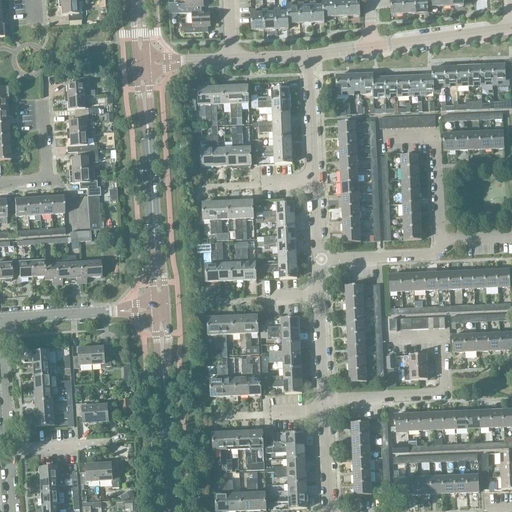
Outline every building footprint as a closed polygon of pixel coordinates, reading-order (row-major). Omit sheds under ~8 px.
[(178,15),(193,14),(193,13),(202,13),(202,7),(203,8),(202,0),(185,0),(186,5),(177,6),(178,15)] [(323,0),(324,8),(325,19),(337,18),(336,2),(335,2),(328,3),(327,0),(323,0)] [(334,0),(335,2),(336,2),(337,18),(349,18),(348,2),(347,2),(340,2),(340,0),(334,0)] [(347,0),(347,2),(348,2),(349,18),(361,17),(360,1),(352,2),(351,0),(347,0)] [(402,0),(399,0),(396,0),(395,0),(391,0),(392,16),(403,16),(402,0)] [(402,0),(403,16),(416,15),(415,0),(402,0)] [(415,0),(416,15),(428,15),(428,9),(427,0),(415,0)] [(427,0),(428,9),(440,8),(439,0),(427,0)] [(439,0),(440,8),(451,8),(451,0),(439,0)] [(78,3),(61,4),(61,17),(68,16),(69,27),(81,27),(81,21),(82,21),(81,15),(78,15),(78,3)] [(299,5),(299,9),(300,9),(301,25),(313,24),(312,9),(311,9),(304,9),(304,5),(299,5)] [(311,5),(311,9),(312,9),(313,24),(325,24),(325,19),(324,8),(316,8),(316,5),(311,5)] [(287,6),(288,15),(288,14),(289,25),(301,25),(300,9),(299,9),(292,9),(292,6),(287,6)] [(264,11),(264,16),(265,31),(277,30),(276,15),(269,15),(269,11),(264,11)] [(276,11),(276,15),(277,30),(289,30),(289,25),(288,14),(288,15),(281,15),(281,11),(276,11)] [(264,16),(257,16),(257,12),(252,12),(253,32),(265,31),(264,16)] [(193,13),(193,14),(193,25),(184,25),(184,35),(208,34),(208,27),(210,27),(210,13),(202,13),(193,13)] [(505,66),(493,67),(494,82),(493,82),(494,86),(498,86),(498,82),(510,82),(510,73),(505,73),(505,66)] [(481,67),(469,68),(470,83),(469,83),(469,87),(474,87),(474,83),(481,83),(482,83),(481,67)] [(493,67),(481,67),(482,83),(481,83),(482,87),(494,86),(493,82),(494,82),(493,67)] [(457,68),(445,69),(446,84),(445,84),(446,88),(450,88),(450,84),(457,84),(458,84),(457,68)] [(469,68),(457,68),(458,84),(457,84),(457,88),(469,87),(469,83),(470,83),(469,68)] [(445,69),(433,70),(434,89),(434,93),(434,95),(438,95),(438,90),(446,90),(446,88),(445,84),(446,84),(445,69)] [(366,92),(374,92),(373,80),(373,76),(361,77),(361,92),(362,92),(362,97),(366,97),(366,92)] [(342,93),(349,93),(349,77),(336,78),(337,98),(342,97),(342,93)] [(354,92),(361,92),(361,77),(349,77),(349,93),(350,93),(350,97),(355,97),(354,92)] [(409,78),(397,79),(398,95),(398,99),(410,98),(410,94),(409,78)] [(421,78),(409,78),(410,94),(410,98),(415,98),(415,94),(422,94),(421,78)] [(433,78),(421,78),(422,94),(422,98),(427,98),(427,94),(434,93),(434,89),(433,78)] [(94,92),(83,92),(83,85),(86,85),(86,79),(72,79),(73,86),(66,86),(66,99),(84,98),(95,97),(94,92)] [(373,80),(374,92),(374,100),(379,99),(379,96),(386,95),(385,79),(373,80)] [(397,79),(385,79),(386,95),(386,99),(391,99),(391,95),(398,95),(397,79)] [(207,121),(212,120),(211,89),(210,86),(205,86),(205,89),(199,89),(199,107),(206,107),(207,121)] [(248,87),(236,88),(237,119),(242,119),(242,105),(249,105),(248,87)] [(7,88),(0,88),(0,101),(7,101),(8,100),(7,88)] [(211,89),(212,120),(218,120),(217,106),(224,106),(223,88),(211,89)] [(236,88),(223,88),(224,106),(231,106),(232,120),(237,119),(236,88)] [(258,98),(258,103),(289,102),(289,90),(271,90),(271,97),(258,98)] [(74,111),(75,117),(88,116),(88,110),(85,110),(84,98),(66,99),(67,111),(74,111)] [(502,101),(502,110),(511,109),(511,100),(502,101)] [(470,103),(470,111),(482,111),(482,105),(482,101),(477,101),(477,102),(470,103)] [(482,105),(482,111),(494,110),(494,101),(490,101),(490,104),(482,105)] [(272,108),(272,115),(290,115),(289,102),(258,103),(258,109),(272,108)] [(446,107),(446,112),(458,112),(458,102),(454,102),(454,107),(446,107)] [(386,110),(386,115),(398,114),(397,105),(394,105),(394,110),(386,110)] [(0,113),(0,125),(8,125),(8,113),(0,113)] [(92,115),(88,116),(75,117),(75,122),(68,123),(69,136),(92,134),(95,134),(95,130),(93,129),(90,129),(89,129),(86,130),(85,122),(91,121),(92,120),(92,115)] [(259,123),(259,124),(259,128),(291,127),(290,115),(272,115),(272,122),(259,123)] [(338,124),(339,136),(356,136),(356,124),(338,124)] [(0,125),(0,137),(9,137),(8,125),(0,125)] [(291,127),(259,128),(259,134),(272,133),(273,140),(291,139),(291,127)] [(504,133),(492,134),(492,151),(505,150),(504,133)] [(92,134),(69,136),(70,148),(77,148),(77,154),(97,152),(97,146),(87,147),(87,140),(92,139),(92,134)] [(468,134),(455,135),(456,152),(468,152),(468,134)] [(480,134),(468,134),(468,152),(480,151),(480,134)] [(492,134),(480,134),(480,151),(492,151),(492,134)] [(237,135),(232,136),(232,149),(225,149),(226,168),(232,167),(232,169),(232,170),(238,170),(238,169),(239,169),(237,135)] [(243,135),(237,135),(239,169),(240,170),(246,170),(246,168),(246,167),(251,166),(251,167),(250,148),(243,149),(243,135)] [(456,152),(455,135),(443,135),(444,153),(456,152)] [(212,136),(207,137),(208,150),(200,151),(201,169),(202,169),(214,168),(212,136)] [(214,168),(226,168),(225,149),(219,150),(218,136),(212,136),(214,168)] [(339,136),(339,148),(357,148),(356,136),(339,136)] [(0,137),(0,149),(10,149),(9,137),(0,137)] [(260,148),(260,153),(292,152),(291,139),(273,140),(273,147),(260,148)] [(339,148),(340,161),(357,160),(357,148),(339,148)] [(10,149),(0,149),(0,161),(11,161),(10,149)] [(105,162),(115,162),(115,151),(105,151),(105,162)] [(71,160),(71,172),(89,171),(92,171),(91,164),(98,164),(97,152),(77,154),(78,159),(71,160)] [(260,153),(254,153),(254,159),(274,158),(275,165),(292,164),(292,159),(294,159),(295,159),(295,155),(293,154),(292,154),(292,152),(260,153)] [(401,158),(401,170),(418,169),(418,157),(401,158)] [(340,161),(340,173),(357,172),(357,160),(340,161)] [(401,170),(402,182),(419,181),(418,169),(401,170)] [(94,171),(92,171),(71,172),(72,178),(70,178),(70,184),(72,184),(72,185),(79,185),(79,190),(88,190),(88,198),(98,197),(101,197),(100,189),(97,189),(97,182),(95,182),(94,171)] [(340,173),(341,185),(358,184),(357,172),(340,173)] [(402,182),(402,194),(419,193),(419,181),(402,182)] [(341,185),(341,197),(358,196),(358,184),(341,185)] [(116,190),(109,191),(109,202),(117,202),(116,190)] [(402,194),(403,206),(420,206),(419,193),(402,194)] [(341,197),(342,209),(359,208),(358,196),(341,197)] [(63,198),(51,199),(52,216),(64,215),(63,198)] [(51,199),(39,200),(40,217),(52,216),(51,199)] [(39,200),(27,201),(28,217),(34,217),(34,222),(40,222),(40,217),(39,200)] [(28,217),(27,201),(15,201),(16,218),(28,217)] [(253,202),(241,203),(242,235),(247,234),(247,220),(254,220),(253,202)] [(237,241),(242,241),(242,235),(241,203),(228,204),(229,221),(236,221),(237,241)] [(212,236),(217,236),(216,204),(203,205),(204,222),(211,222),(212,236)] [(228,204),(216,204),(217,236),(223,235),(222,221),(229,221),(228,204)] [(262,213),(263,218),(294,217),(294,204),(276,205),(276,212),(262,213)] [(403,206),(403,218),(420,218),(420,206),(403,206)] [(342,209),(342,221),(359,220),(359,208),(342,209)] [(263,218),(263,224),(276,223),(277,230),(295,229),(294,217),(263,218)] [(403,218),(404,230),(421,230),(420,218),(403,218)] [(342,221),(343,233),(360,232),(359,220),(342,221)] [(264,238),(264,243),(296,242),(295,229),(277,230),(277,237),(264,238)] [(421,230),(404,230),(404,243),(421,242),(421,230)] [(79,233),(79,243),(91,242),(90,232),(79,233)] [(360,232),(343,233),(343,245),(360,244),(360,232)] [(67,239),(67,244),(79,243),(79,233),(70,233),(70,239),(67,239)] [(277,248),(278,255),(296,254),(296,242),(264,243),(264,249),(277,248)] [(242,250),(237,250),(237,256),(234,256),(234,264),(230,264),(231,282),(244,282),(242,250)] [(248,263),(248,250),(242,250),(244,282),(256,281),(256,263),(248,263)] [(219,283),(217,251),(212,252),(212,265),(205,265),(206,283),(219,283)] [(223,251),(217,251),(219,283),(231,282),(230,264),(223,265),(223,251)] [(265,262),(265,268),(297,267),(296,254),(278,255),(278,262),(265,262)] [(69,281),(70,281),(71,282),(75,282),(76,280),(77,280),(77,285),(82,285),(80,264),(76,264),(75,257),(67,257),(68,265),(69,281)] [(0,281),(4,281),(4,283),(5,284),(10,284),(11,282),(11,280),(12,280),(11,265),(4,265),(4,260),(0,259),(0,281)] [(32,279),(44,278),(44,267),(44,263),(31,264),(32,279)] [(100,263),(80,264),(82,285),(87,285),(86,279),(101,278),(100,263)] [(20,280),(32,279),(31,264),(19,264),(20,280)] [(68,265),(56,266),(57,287),(62,286),(62,281),(63,281),(64,283),(67,283),(68,281),(69,281),(68,265)] [(44,267),(44,278),(45,282),(52,282),(52,287),(57,287),(56,266),(44,267)] [(297,267),(265,268),(265,273),(279,273),(279,280),(297,279),(297,267)] [(498,271),(485,272),(486,289),(498,288),(498,271)] [(510,271),(498,271),(498,288),(511,288),(510,271)] [(473,272),(461,273),(462,290),(474,289),(473,272)] [(485,272),(473,272),(474,289),(486,289),(485,272)] [(461,273),(449,274),(450,290),(462,290),(461,273)] [(437,274),(425,275),(426,291),(438,291),(437,274)] [(449,274),(437,274),(438,291),(450,290),(449,274)] [(413,275),(401,276),(402,292),(414,292),(413,275)] [(425,275),(413,275),(414,292),(426,291),(425,275)] [(402,292),(401,276),(389,276),(390,293),(402,292)] [(345,287),(346,299),(363,299),(362,286),(345,287)] [(346,299),(346,312),(363,311),(363,299),(346,299)] [(346,312),(347,324),(364,323),(363,311),(346,312)] [(245,317),(246,348),(252,348),(252,334),(258,334),(258,316),(245,317)] [(226,336),(233,335),(232,317),(220,318),(222,349),(227,349),(226,336)] [(240,335),(241,348),(246,348),(245,317),(232,317),(233,335),(240,335)] [(216,350),(222,349),(220,318),(207,318),(208,336),(216,336),(216,350)] [(389,320),(390,332),(397,332),(397,319),(389,320)] [(268,328),(268,333),(299,332),(299,320),(281,320),(281,327),(268,328)] [(347,324),(347,335),(364,335),(364,323),(347,324)] [(282,338),(282,345),(300,345),(299,332),(268,333),(268,339),(282,338)] [(511,333),(500,334),(501,352),(511,351),(511,333)] [(500,334),(488,335),(489,352),(501,352),(500,334)] [(347,335),(348,347),(365,347),(364,335),(347,335)] [(476,335),(464,336),(465,353),(477,353),(476,335)] [(488,335),(476,335),(477,353),(489,352),(488,335)] [(465,353),(464,336),(452,336),(452,354),(465,353)] [(269,353),(269,358),(301,357),(300,345),(282,345),(282,352),(269,353)] [(348,347),(348,359),(366,359),(365,347),(348,347)] [(104,348),(91,349),(92,366),(105,365),(105,368),(111,367),(111,355),(104,356),(104,348)] [(92,366),(91,349),(78,350),(79,357),(73,358),(74,370),(80,369),(80,367),(92,366)] [(33,353),(34,365),(51,364),(50,352),(33,353)] [(404,364),(404,369),(427,368),(426,356),(409,357),(409,364),(404,364)] [(283,363),(283,370),(301,369),(301,357),(269,358),(269,363),(269,364),(283,363)] [(348,359),(349,372),(366,371),(366,359),(348,359)] [(241,360),(242,365),(242,379),(235,380),(236,397),(248,397),(247,365),(247,360),(241,360)] [(34,365),(35,378),(52,377),(51,364),(34,365)] [(253,365),(247,365),(248,397),(261,396),(260,379),(254,379),(253,365)] [(224,398),(222,366),(217,367),(218,380),(210,381),(211,398),(224,398)] [(228,366),(222,366),(224,398),(236,397),(235,380),(229,380),(228,366)] [(427,368),(404,369),(404,381),(427,380),(427,368)] [(271,377),(270,378),(270,383),(302,382),(301,369),(283,370),(283,377),(271,377)] [(366,371),(349,372),(350,384),(367,383),(366,371)] [(268,375),(263,375),(263,384),(270,383),(270,378),(271,377),(270,375),(268,375)] [(35,378),(36,390),(52,389),(52,377),(35,378)] [(302,382),(270,383),(270,388),(284,388),(284,395),(302,394),(302,382)] [(36,390),(36,402),(53,401),(52,389),(36,390)] [(36,402),(37,415),(54,414),(53,401),(36,402)] [(107,406),(95,407),(96,424),(109,423),(108,415),(115,415),(114,403),(107,404),(107,406)] [(96,424),(95,407),(83,408),(83,405),(76,406),(77,417),(83,417),(84,424),(96,424)] [(504,410),(492,411),(493,428),(504,428),(504,410)] [(480,411),(468,412),(469,429),(481,429),(480,411)] [(492,411),(480,411),(481,429),(493,428),(492,411)] [(468,412),(456,413),(457,430),(469,429),(468,412)] [(444,413),(431,414),(432,431),(445,430),(444,413)] [(456,413),(444,413),(445,430),(457,430),(456,413)] [(54,414),(37,415),(38,427),(55,426),(54,414)] [(419,414),(408,415),(408,432),(420,431),(419,414)] [(431,414),(419,414),(420,431),(432,431),(431,414)] [(408,432),(408,415),(395,415),(396,432),(408,432)] [(351,424),(352,436),(369,435),(368,423),(351,424)] [(250,432),(238,433),(239,451),(245,450),(246,464),(252,464),(250,432)] [(263,432),(250,432),(252,464),(257,463),(257,450),(264,449),(263,432)] [(221,472),(227,471),(225,433),(213,434),(214,451),(220,451),(221,472)] [(238,433),(225,433),(227,471),(232,471),(231,451),(239,451),(238,433)] [(273,443),(273,448),(304,447),(304,435),(286,435),(286,442),(273,443)] [(352,436),(353,448),(369,447),(369,435),(352,436)] [(409,454),(408,445),(392,446),(393,455),(409,454)] [(304,447),(273,448),(273,449),(273,454),(286,454),(287,460),(305,460),(304,447)] [(353,448),(353,460),(370,460),(369,447),(353,448)] [(511,452),(501,453),(501,466),(511,465),(511,452)] [(267,474),(274,473),(305,472),(305,460),(287,460),(287,467),(274,468),(274,469),(267,469),(267,474)] [(353,460),(354,472),(371,471),(370,460),(353,460)] [(112,464),(99,465),(100,482),(112,482),(113,489),(120,489),(119,471),(112,472),(112,464)] [(100,482),(99,465),(87,466),(87,474),(81,474),(82,486),(88,486),(88,483),(100,482)] [(501,473),(497,473),(498,478),(502,477),(511,477),(511,465),(501,466),(501,473)] [(42,482),(58,481),(58,480),(63,480),(63,477),(61,475),(58,475),(57,468),(41,469),(42,482)] [(354,472),(354,484),(371,484),(371,471),(354,472)] [(288,478),(288,485),(306,484),(305,472),(274,473),(274,479),(288,478)] [(399,472),(393,472),(395,497),(407,497),(406,479),(399,479),(399,472)] [(478,476),(466,477),(467,494),(479,494),(478,476)] [(454,477),(442,478),(443,495),(455,495),(454,477)] [(466,477),(454,477),(455,495),(467,494),(466,477)] [(511,477),(502,477),(502,490),(511,490),(511,477)] [(430,478),(418,479),(419,496),(431,496),(430,478)] [(442,478),(430,478),(431,496),(443,495),(442,478)] [(418,479),(406,479),(407,497),(419,496),(418,479)] [(63,480),(58,480),(58,481),(42,482),(42,494),(59,493),(59,486),(65,486),(65,480),(63,480)] [(248,495),(241,495),(241,511),(252,511),(254,511),(253,480),(247,481),(248,495)] [(258,480),(253,480),(254,511),(267,511),(266,494),(259,494),(258,480)] [(229,511),(228,481),(222,481),(223,496),(215,496),(216,511),(229,511)] [(233,481),(228,481),(229,511),(241,511),(241,495),(234,495),(233,481)] [(275,493),(275,498),(306,497),(306,484),(288,485),(288,492),(275,493)] [(371,484),(354,484),(355,497),(372,496),(371,484)] [(42,494),(43,506),(60,505),(59,493),(42,494)] [(306,497),(275,498),(275,504),(289,503),(289,510),(307,509),(306,497)] [(136,511),(136,502),(126,502),(126,510),(130,510),(130,511),(136,511)]
